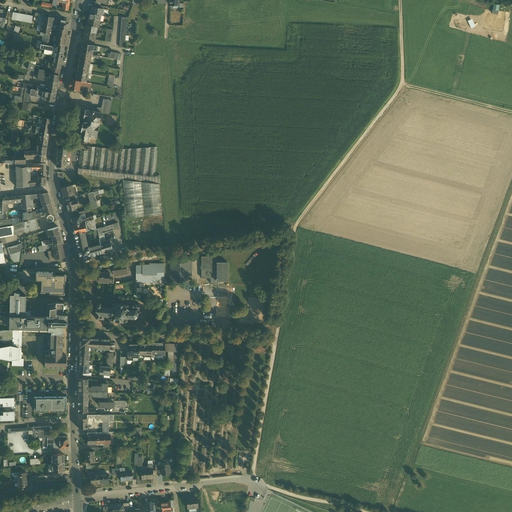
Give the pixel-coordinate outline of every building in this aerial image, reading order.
[(94,7),(92,7),(91,13),(101,15),(102,15),(103,9),(100,8),(94,7)] [(33,16),(16,13),(15,19),(32,22),(33,16)] [(91,13),(90,13),(88,19),(100,21),(101,15),(91,13)] [(54,18),(43,16),(43,17),(40,17),(39,21),(38,25),(41,26),(42,26),(41,27),(45,27),(52,28),(53,25),(54,18)] [(100,21),(88,19),(87,25),(97,27),(98,27),(100,21)] [(66,21),(61,20),(60,26),(59,29),(67,31),(69,25),(68,24),(66,23),(66,21)] [(87,25),(86,25),(85,31),(96,33),(97,27),(87,25)] [(52,28),(45,27),(41,27),(41,32),(44,33),(47,34),(50,34),(51,35),(52,28)] [(67,31),(59,29),(58,29),(56,37),(66,39),(67,31)] [(96,33),(85,31),(83,38),(95,40),(96,33)] [(12,39),(21,42),(23,39),(20,37),(20,35),(14,33),(12,39)] [(66,39),(56,37),(54,44),(65,46),(66,39)] [(48,43),(42,41),(40,48),(42,48),(45,49),(46,45),(47,45),(48,43)] [(94,46),(82,43),(81,53),(91,55),(92,55),(94,46)] [(65,46),(54,44),(53,47),(52,46),(51,50),(63,53),(65,46)] [(51,50),(48,50),(48,54),(52,55),(52,53),(55,53),(53,59),(62,60),(63,53),(51,50)] [(91,55),(81,53),(79,62),(90,64),(91,55)] [(90,64),(79,62),(77,71),(88,73),(90,64)] [(52,67),(51,66),(51,68),(50,74),(59,75),(61,68),(52,67)] [(88,73),(77,71),(75,80),(81,81),(86,82),(88,73)] [(59,75),(50,74),(49,78),(49,81),(48,86),(57,87),(59,75)] [(75,80),(71,79),(69,89),(79,91),(80,85),(81,81),(75,80)] [(57,87),(48,86),(48,90),(46,89),(46,88),(38,86),(37,86),(36,85),(34,85),(33,86),(31,85),(30,84),(28,84),(27,85),(24,84),(23,88),(31,89),(56,94),(57,87)] [(56,94),(31,89),(30,95),(41,97),(42,96),(43,93),(45,94),(45,98),(44,100),(55,102),(56,94)] [(81,132),(79,140),(88,141),(89,136),(90,136),(90,137),(96,138),(97,135),(99,126),(99,125),(101,113),(105,113),(109,114),(112,101),(107,100),(103,99),(101,108),(92,107),(91,110),(85,109),(83,119),(82,118),(82,123),(81,132)] [(25,103),(23,102),(22,110),(31,111),(32,104),(25,103)] [(52,119),(43,117),(42,120),(42,124),(50,126),(52,119)] [(50,126),(42,124),(41,128),(40,131),(49,132),(50,126)] [(48,137),(39,135),(39,138),(38,138),(38,142),(38,145),(47,146),(48,137)] [(47,146),(38,145),(37,150),(37,154),(46,155),(47,146)] [(157,147),(118,150),(89,146),(88,151),(82,150),(80,150),(78,168),(155,177),(155,176),(157,147)] [(68,149),(58,148),(57,156),(67,157),(68,149)] [(24,155),(15,155),(16,163),(26,163),(25,158),(24,158),(24,155)] [(67,157),(57,156),(56,166),(66,167),(66,165),(66,161),(67,158),(67,157)] [(32,164),(26,163),(26,166),(22,166),(22,168),(21,168),(21,173),(23,173),(23,170),(29,170),(32,170),(32,164)] [(155,177),(78,168),(77,174),(123,180),(159,184),(160,184),(159,175),(155,176),(155,177)] [(21,173),(17,173),(17,175),(16,175),(16,187),(28,186),(29,181),(29,173),(23,173),(21,173)] [(38,180),(32,181),(32,186),(44,185),(45,183),(45,177),(38,177),(38,180)] [(159,184),(123,180),(126,218),(162,215),(159,184)] [(72,185),(61,188),(64,197),(69,196),(75,194),(74,190),(73,190),(72,185)] [(48,192),(38,193),(40,198),(42,205),(51,203),(48,193),(48,192)] [(95,195),(94,192),(88,193),(92,208),(98,206),(100,206),(100,200),(96,201),(96,200),(95,195)] [(29,194),(21,195),(21,202),(21,204),(21,205),(22,209),(31,207),(31,204),(30,199),(30,198),(29,194)] [(21,195),(8,197),(9,199),(9,202),(8,203),(8,204),(21,202),(21,195)] [(75,200),(66,203),(68,212),(76,209),(75,206),(84,203),(83,198),(83,197),(75,200)] [(51,203),(42,205),(43,208),(44,211),(44,213),(45,215),(54,213),(51,203)] [(31,207),(22,209),(23,217),(23,222),(25,222),(32,219),(32,215),(32,212),(31,207)] [(6,212),(2,212),(2,213),(2,214),(0,213),(0,237),(14,235),(15,235),(14,235),(13,218),(7,219),(6,212)] [(76,216),(74,217),(73,217),(72,217),(71,219),(72,226),(85,222),(84,219),(82,219),(80,215),(76,216)] [(23,217),(13,218),(14,235),(15,235),(24,232),(23,230),(25,222),(23,222),(23,217)] [(32,219),(25,222),(23,230),(24,232),(38,228),(35,218),(32,219)] [(85,222),(72,226),(74,234),(85,232),(93,230),(96,229),(94,219),(90,220),(85,222)] [(108,226),(97,229),(100,244),(104,243),(103,241),(106,241),(103,232),(106,231),(107,232),(110,231),(108,226)] [(58,227),(47,230),(49,237),(51,236),(60,234),(58,227)] [(96,245),(89,247),(89,246),(88,246),(85,232),(74,234),(77,249),(80,260),(91,258),(91,257),(103,253),(100,244),(96,245)] [(60,234),(51,236),(52,239),(53,243),(62,241),(60,234)] [(106,241),(103,241),(104,243),(100,244),(103,253),(113,250),(110,242),(111,242),(111,241),(111,239),(106,241)] [(53,243),(52,243),(55,259),(65,257),(62,241),(53,243)] [(52,243),(47,244),(47,245),(46,245),(47,250),(50,260),(55,259),(52,243)] [(21,244),(7,248),(9,254),(20,251),(21,244)] [(228,262),(216,262),(216,263),(217,263),(217,266),(212,266),(212,257),(201,257),(201,278),(210,278),(210,284),(219,284),(219,281),(228,281),(227,281),(227,263),(228,263),(228,262)] [(180,263),(170,263),(170,283),(180,283),(180,281),(187,281),(187,280),(191,280),(191,260),(183,260),(183,263),(180,263)] [(164,264),(152,264),(152,265),(150,265),(142,265),(142,266),(136,266),(136,282),(151,282),(151,281),(164,281),(164,264)] [(36,272),(36,281),(41,281),(41,292),(48,292),(48,294),(65,295),(65,287),(65,276),(53,276),(53,273),(53,272),(36,272)] [(110,273),(99,272),(98,282),(109,283),(109,277),(110,273)] [(64,303),(56,303),(47,305),(48,313),(50,314),(49,316),(46,316),(46,317),(28,316),(27,311),(26,311),(26,296),(20,295),(20,293),(14,292),(14,295),(10,295),(10,315),(11,315),(10,316),(10,317),(9,317),(9,328),(12,328),(12,330),(9,330),(3,330),(3,331),(0,330),(0,339),(2,340),(4,340),(6,340),(9,340),(11,339),(12,339),(12,346),(11,346),(0,347),(0,357),(10,360),(12,360),(12,366),(23,366),(24,358),(21,358),(21,355),(23,354),(23,352),(21,352),(22,329),(24,329),(24,330),(40,330),(52,331),(51,338),(50,338),(50,343),(51,343),(51,352),(45,352),(45,367),(66,368),(66,356),(65,356),(66,355),(62,355),(61,355),(61,348),(62,348),(62,343),(63,343),(63,338),(62,338),(62,334),(63,334),(63,326),(67,326),(67,325),(67,322),(68,321),(67,321),(68,314),(65,314),(62,314),(62,312),(64,312),(64,309),(66,308),(66,306),(64,306),(64,303)] [(128,305),(125,305),(126,304),(125,304),(125,305),(117,304),(116,303),(116,304),(113,304),(112,303),(112,304),(112,307),(111,307),(110,307),(111,307),(109,307),(109,306),(108,306),(108,307),(105,307),(105,306),(104,306),(104,307),(101,307),(101,305),(101,304),(101,303),(100,303),(98,303),(97,303),(96,303),(96,304),(97,304),(96,306),(95,306),(95,307),(96,307),(96,309),(95,312),(95,314),(94,314),(95,315),(96,315),(95,317),(95,318),(96,318),(98,318),(99,319),(104,320),(104,316),(107,316),(107,317),(108,317),(108,316),(110,316),(110,317),(111,317),(111,320),(110,320),(110,321),(111,320),(114,321),(114,322),(115,321),(123,322),(123,323),(124,323),(124,322),(127,322),(127,323),(128,322),(127,322),(128,318),(128,319),(129,318),(131,318),(131,320),(132,320),(132,319),(134,319),(135,320),(136,320),(135,319),(137,317),(138,317),(139,317),(138,316),(138,313),(139,313),(139,312),(138,313),(136,311),(137,309),(137,310),(137,309),(139,309),(140,304),(133,303),(132,306),(129,306),(130,305),(129,305),(128,305)] [(160,327),(161,322),(156,325),(150,331),(155,330),(160,327)] [(90,338),(80,337),(79,347),(79,364),(89,365),(90,365),(91,351),(89,350),(91,349),(96,349),(97,351),(101,351),(101,352),(105,351),(105,349),(111,349),(111,338),(90,338)] [(164,343),(161,343),(151,342),(151,343),(151,356),(157,357),(157,356),(164,356),(164,351),(164,344),(164,343)] [(151,343),(139,343),(139,344),(138,357),(144,357),(145,357),(151,357),(151,356),(151,343)] [(139,344),(127,344),(127,357),(138,358),(138,357),(139,344)] [(110,367),(101,366),(100,374),(110,375),(110,367)] [(232,371),(224,370),(223,379),(227,379),(227,380),(231,380),(232,371)] [(88,379),(78,379),(78,392),(88,392),(88,387),(88,379)] [(105,384),(102,384),(102,386),(92,386),(92,387),(88,387),(88,392),(108,392),(108,387),(108,384),(105,384)] [(88,392),(78,392),(78,406),(88,406),(88,400),(88,396),(88,392)] [(66,397),(34,397),(34,408),(40,408),(40,410),(47,410),(47,408),(57,408),(57,412),(61,412),(61,410),(66,409),(66,397)] [(14,398),(0,398),(0,401),(0,403),(3,403),(3,406),(4,406),(10,406),(14,406),(14,398)] [(4,412),(3,412),(3,415),(0,415),(1,420),(15,420),(14,412),(10,412),(4,412)] [(87,418),(78,419),(79,429),(88,429),(87,420),(87,418)] [(109,435),(96,436),(96,444),(103,444),(109,444),(109,435)] [(68,436),(59,437),(59,448),(68,448),(68,447),(68,443),(68,436)] [(96,436),(87,436),(88,444),(96,444),(96,436)] [(50,437),(47,437),(47,442),(47,446),(47,448),(59,448),(59,437),(50,437)] [(91,451),(85,452),(86,462),(95,462),(94,452),(94,451),(91,451)] [(64,454),(59,454),(58,454),(52,455),(52,463),(64,463),(64,454)] [(64,463),(52,463),(52,472),(62,471),(64,471),(64,463)] [(164,464),(161,465),(161,470),(162,475),(170,474),(169,464),(168,464),(168,465),(165,466),(164,464)] [(149,478),(148,469),(141,470),(142,479),(149,478)] [(120,472),(120,474),(121,481),(133,480),(132,472),(125,473),(125,471),(120,472)] [(99,474),(90,475),(91,484),(100,483),(99,474)] [(108,474),(99,474),(100,483),(109,483),(108,474)] [(197,497),(187,499),(188,508),(196,508),(195,505),(197,505),(197,497)] [(248,497),(245,511),(248,511),(250,505),(253,506),(255,499),(248,497)] [(155,511),(154,502),(150,503),(150,504),(147,504),(145,504),(146,511),(147,511),(148,511),(147,511),(155,511)] [(170,502),(160,503),(161,508),(162,508),(162,511),(171,511),(171,508),(170,502)] [(123,503),(110,504),(110,508),(109,511),(123,511),(123,510),(123,503)]
